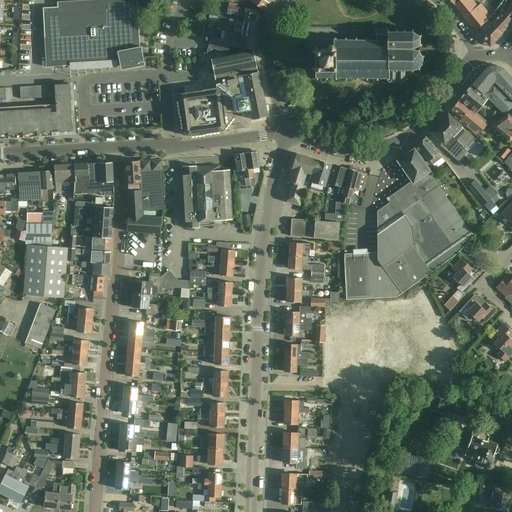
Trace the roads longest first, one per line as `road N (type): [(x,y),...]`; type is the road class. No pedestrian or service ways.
road 1 (residential): [(115,148),(111,354),(92,511)]
road 2 (tertiary): [(281,135),(369,149),(393,144),(431,115),(472,55)]
road 3 (residential): [(253,388),(263,237)]
road 4 (residential): [(170,144),(168,49),(187,0)]
road 5 (residential): [(285,0),(269,60),(281,135)]
road 6 (residential): [(249,511),(253,388)]
